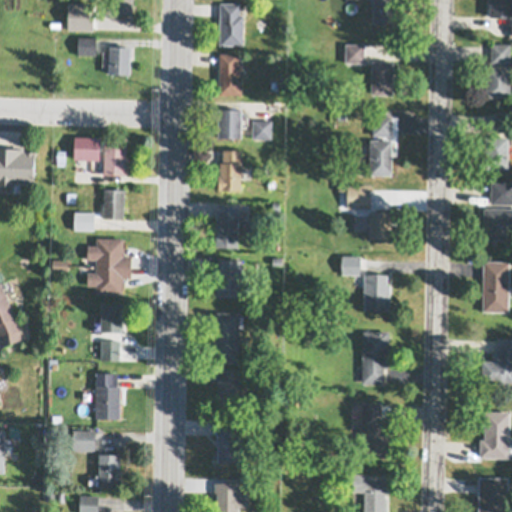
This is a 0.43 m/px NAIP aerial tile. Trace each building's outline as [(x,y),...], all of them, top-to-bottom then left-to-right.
[(111,0),(133,0),(133,7),(132,7),(132,19),(109,18),(110,6),(111,6),(111,0)] [(347,2),(354,2),(354,3),(355,3),(355,0),(362,0),(362,5),(355,5),(355,13),(347,13),(347,2)] [(373,0),(394,0),(394,22),(373,22),(373,0)] [(511,0),(511,16),(491,16),(491,13),(490,13),(490,5),(488,5),(488,0),(511,0)] [(69,1),(90,2),(89,12),(93,12),(93,30),(68,29),(69,1)] [(219,44),(220,2),(240,2),(240,14),(243,14),(243,44),(219,44)] [(78,36),(96,36),(96,54),(78,54),(78,36)] [(346,43),(365,43),(364,62),(345,62),(346,43)] [(491,43),(511,43),(510,62),(491,62),(491,43)] [(110,45),(131,46),(130,74),(109,73),(110,45)] [(220,52),(239,53),(239,64),(242,64),(242,94),(219,94),(220,52)] [(65,56),(73,56),(73,64),(65,64),(65,56)] [(372,60),(394,60),(393,94),(371,94),(372,60)] [(486,65),(511,66),(510,97),(486,97),(486,65)] [(218,108),(242,109),(241,137),(218,137),(218,108)] [(337,119),(337,111),(346,111),(346,119),(337,119)] [(511,131),(493,131),(494,112),(511,112),(511,131)] [(372,115),(392,115),(392,135),(372,135),(372,115)] [(253,119),(272,119),(272,138),(252,137),(253,119)] [(75,136),(100,136),(100,159),(74,159),(75,136)] [(485,136),(508,136),(508,168),(485,168),(485,136)] [(104,137),(127,137),(126,156),(129,156),(129,173),(125,173),(125,174),(103,174),(104,137)] [(370,139),(392,139),(392,174),(370,174),(370,139)] [(0,148),(20,148),(20,147),(23,147),(23,149),(26,149),(26,151),(34,151),(34,184),(32,184),(15,183),(15,185),(0,184),(0,148)] [(57,149),(66,149),(65,165),(57,164),(57,149)] [(223,149),(241,150),(241,190),(219,189),(219,175),(220,175),(220,162),(223,162),(223,149)] [(338,181),(346,181),(346,190),(339,190),(338,181)] [(491,182),(511,182),(511,203),(491,203),(491,182)] [(347,184),(371,184),(371,207),(347,207),(347,184)] [(104,188),(124,189),(124,217),(103,217),(103,205),(104,205),(104,188)] [(67,192),(76,192),(76,202),(67,201),(67,192)] [(272,201),(280,201),(280,211),(272,211),(272,201)] [(216,205),(238,205),(238,220),(251,220),(251,232),(238,232),(238,246),(216,246),(216,205)] [(484,207),(511,207),(511,225),(507,225),(507,240),(483,239),(484,207)] [(74,210),(95,211),(94,230),(74,229),(74,210)] [(369,211),(391,211),(391,239),(369,238),(369,211)] [(123,293),(96,293),(96,285),(87,285),(87,271),(96,271),(96,258),(88,258),(88,244),(96,244),(97,237),(124,237),(123,255),(132,255),(132,276),(123,276),(123,293)] [(342,254),(360,255),(360,273),(342,273),(342,254)] [(53,259),(68,259),(68,269),(52,269),(53,259)] [(219,259),(242,259),(241,296),(221,296),(221,297),(216,297),(216,277),(219,277),(219,259)] [(509,261),(509,311),(482,311),(483,261),(509,261)] [(364,273),(387,274),(387,285),(389,285),(390,309),(363,308),(364,273)] [(0,283),(1,283),(20,329),(21,339),(1,347),(0,338),(0,283)] [(101,304),(122,304),(122,332),(101,331),(101,304)] [(216,311),(239,312),(239,315),(243,315),(243,327),(239,327),(238,363),(215,362),(216,311)] [(363,330),(388,331),(388,367),(384,367),(384,382),(362,382),(363,330)] [(482,359),(492,359),(492,351),(497,351),(497,337),(511,337),(511,382),(482,382),(482,359)] [(101,339),(120,340),(119,360),(101,359),(101,339)] [(216,368),(244,369),(244,379),(240,379),(240,409),(217,409),(218,381),(216,381),(216,368)] [(95,418),(96,372),(118,372),(117,385),(120,385),(120,418),(95,418)] [(361,402),(382,402),(382,418),(387,418),(386,455),(360,455),(361,402)] [(485,411),(510,412),(509,457),(479,456),(480,439),(484,439),(485,411)] [(217,424),(241,424),(241,461),(218,461),(217,435),(216,435),(216,430),(217,430),(217,424)] [(73,429),(95,430),(95,450),(72,449),(73,429)] [(99,454),(121,455),(120,487),(98,487),(99,454)] [(353,473),(386,474),(384,511),(363,511),(364,491),(352,490),(353,473)] [(478,511),(479,477),(508,477),(507,511),(478,511)] [(215,482),(240,483),(240,493),(239,493),(238,511),(217,511),(217,492),(215,492),(215,482)] [(79,511),(80,495),(98,495),(98,511),(79,511)]
